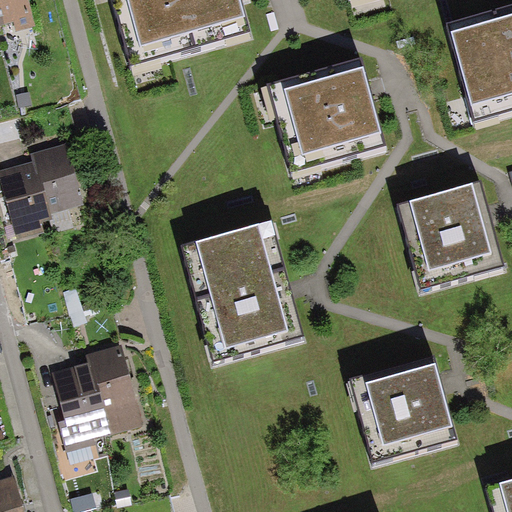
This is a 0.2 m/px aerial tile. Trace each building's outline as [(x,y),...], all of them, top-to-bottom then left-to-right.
[(0,0),(0,24),(1,28),(13,25),(15,34),(36,28),(28,0),(0,0)] [(234,0),(126,0),(142,52),(241,24),(234,0)] [(511,24),(454,40),(472,109),(511,98),(511,24)] [(360,78),(284,100),(302,162),(378,140),(360,78)] [(32,156),(35,165),(43,193),(44,192),(51,217),(84,208),(67,146),(32,156)] [(52,222),(51,217),(44,192),(43,193),(35,165),(0,174),(0,178),(17,242),(44,235),(41,225),(52,222)] [(403,212),(424,289),(495,269),(473,193),(403,212)] [(190,252),(215,354),(291,335),(265,233),(190,252)] [(86,357),(89,367),(97,395),(98,394),(110,439),(144,429),(121,347),(86,357)] [(95,442),(110,439),(98,394),(97,395),(89,367),(52,376),(65,424),(58,426),(67,456),(97,448),(95,442)] [(449,431),(431,371),(362,391),(380,451),(449,431)] [(0,482),(0,511),(23,511),(14,479),(0,482)] [(511,511),(511,487),(491,494),(495,511),(511,511)]
